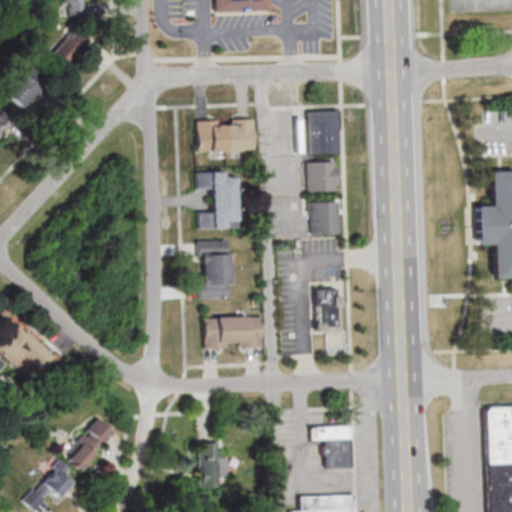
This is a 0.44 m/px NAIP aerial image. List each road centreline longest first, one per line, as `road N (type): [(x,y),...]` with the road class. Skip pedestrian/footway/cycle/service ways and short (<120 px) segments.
road 1 (residential): [(107,511),(138,461),(154,384),(142,0)]
road 2 (secondary): [(390,0),(408,511)]
road 3 (residential): [(0,241),(146,79),(394,70)]
road 4 (residential): [(404,378),(154,384),(103,357),(0,260)]
